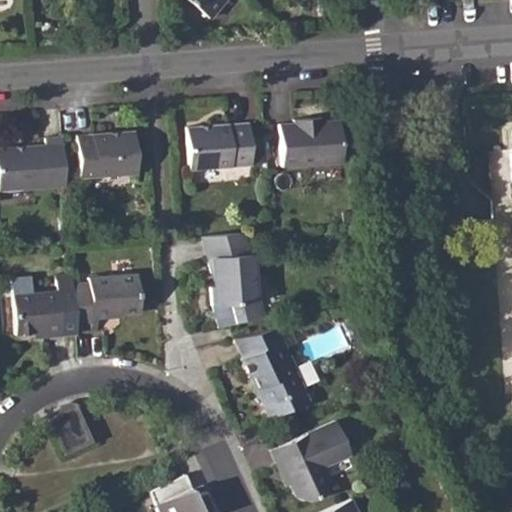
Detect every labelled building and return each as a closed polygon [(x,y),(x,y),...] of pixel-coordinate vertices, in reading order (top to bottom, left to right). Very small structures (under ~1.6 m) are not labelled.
[(225,0),(184,0),(208,20),(225,0)] [(291,122),(276,122),(279,164),(340,161),(338,119),(319,121),(319,117),(291,118),(291,122)] [(244,121),(185,125),(188,168),(247,164),(244,121)] [(130,130),(72,134),(75,176),(132,172),(130,130)] [(0,188),(60,185),(56,135),(39,136),(39,143),(0,145),(0,188)] [(244,230),(198,234),(209,271),(212,271),(214,285),(207,286),(210,305),(223,301),(228,321),(261,314),(257,302),(255,284),(249,286),(249,272),(257,271),(255,250),(250,251),(244,230)] [(82,280),(67,281),(70,321),(88,319),(87,312),(103,311),(103,307),(134,305),(132,269),(82,274),(82,280)] [(50,287),(6,291),(10,334),(39,331),(39,335),(54,333),(71,332),(70,321),(67,281),(67,275),(49,276),(50,287)] [(268,327),(224,338),(232,357),(228,359),(238,380),(243,377),(247,386),(244,387),(253,407),(258,420),(297,403),(291,389),(283,369),(286,368),(268,327)] [(82,414),(52,427),(66,460),(97,448),(82,414)] [(332,421),(268,450),(276,466),(280,464),(295,498),(304,500),(321,492),(326,482),(318,467),(347,454),(332,421)] [(145,489),(154,511),(207,511),(210,511),(200,488),(191,492),(182,473),(145,489)] [(354,511),(347,496),(311,511),(354,511)]
